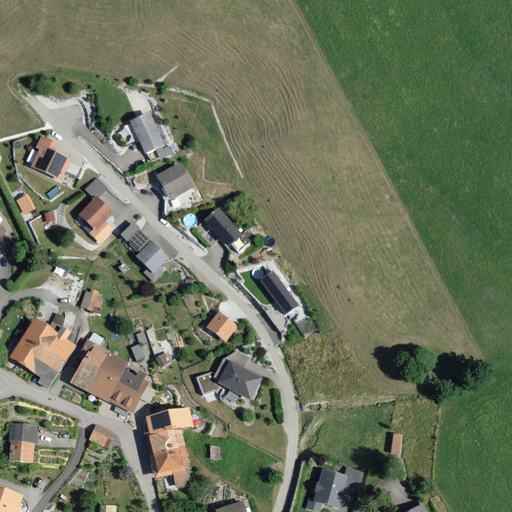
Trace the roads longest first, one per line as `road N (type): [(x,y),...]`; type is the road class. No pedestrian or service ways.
road 1 (residential): [(277,511),(292,417),(263,333),(30,98)]
road 2 (residential): [(154,511),(121,431),(0,372)]
